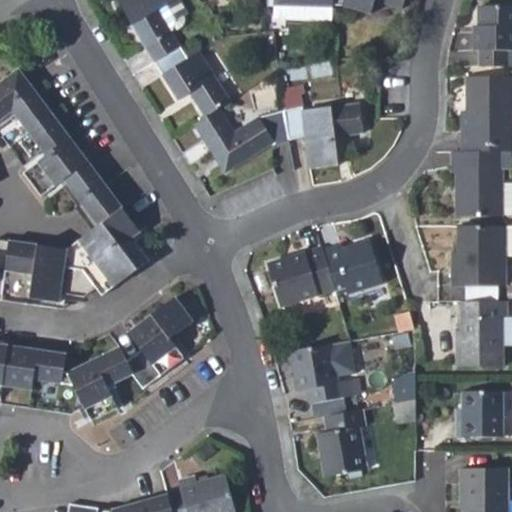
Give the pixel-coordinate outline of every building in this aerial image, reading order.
[(156,9),(171,0),(116,0),(153,60),(179,45),(156,9)] [(331,0),(331,6),(369,13),(373,1),(401,8),(403,0),(331,0)] [(271,20),(331,20),(331,6),(271,6),(271,20)] [(511,9),(479,9),(478,34),(474,34),(474,53),(479,54),(479,69),(507,69),(511,69),(511,9)] [(270,32),(277,70),(286,68),(285,61),(280,61),(275,29),(270,28),(270,32)] [(189,92),(205,116),(218,108),(230,100),(199,52),(188,59),(183,52),(179,45),(153,60),(178,99),(189,92)] [(195,46),(183,52),(188,59),(199,52),(195,46)] [(0,119),(13,110),(47,155),(23,173),(41,196),(63,180),(97,226),(68,248),(0,240),(0,299),(56,307),(58,293),(82,296),(94,287),(100,294),(146,261),(130,238),(137,232),(17,70),(0,82),(0,119)] [(511,78),(468,78),(469,132),(463,132),(463,152),(511,153),(511,78)] [(302,105),(284,111),(289,140),(305,136),(309,168),(336,165),(334,137),(362,134),(358,104),(304,111),(302,105)] [(234,132),(218,108),(205,116),(192,124),(223,174),(272,145),(289,140),(284,111),(254,120),(234,132)] [(511,153),(463,152),(454,152),(455,173),(461,174),(461,218),(504,217),(504,214),(504,184),(504,171),(511,171),(511,153)] [(511,258),(511,230),(461,231),(461,257),(454,258),(455,290),(465,289),(497,288),(505,288),(504,259),(511,258)] [(339,241),(319,247),(331,287),(332,289),(343,286),(345,290),(382,278),(367,234),(341,242),(339,241)] [(280,302),(331,287),(319,247),(318,245),(267,260),(280,302)] [(465,289),(465,305),(498,303),(497,288),(465,289)] [(0,511),(0,403),(67,414),(82,408),(88,420),(114,409),(104,387),(129,376),(140,390),(182,359),(169,340),(191,322),(173,298),(127,334),(140,352),(125,363),(116,351),(67,374),(61,373),(63,356),(9,347),(0,345),(0,511)] [(506,318),(506,303),(498,303),(465,305),(462,305),(462,331),(463,340),(458,340),(458,369),(503,368),(502,319),(506,318)] [(394,317),(397,333),(412,331),(407,315),(394,317)] [(351,341),(292,351),(298,389),(307,388),(309,403),(311,404),(342,398),(354,396),(351,380),(337,382),(336,377),(356,373),(351,341)] [(387,391),(389,406),(412,402),(412,387),(387,391)] [(456,438),(502,438),(502,393),(462,394),(462,420),(455,421),(456,438)] [(342,398),(311,404),(313,418),(324,417),(345,413),(342,398)] [(392,420),(412,417),(412,402),(389,406),(392,420)] [(362,427),(359,411),(324,417),(327,432),(317,435),(324,474),(365,468),(359,428),(362,427)] [(460,504),(459,511),(503,511),(503,471),(456,471),(456,504),(460,504)] [(180,490),(164,495),(168,511),(231,511),(223,477),(196,485),(194,478),(178,483),(180,490)] [(168,511),(164,495),(111,510),(67,505),(66,511),(168,511)]
